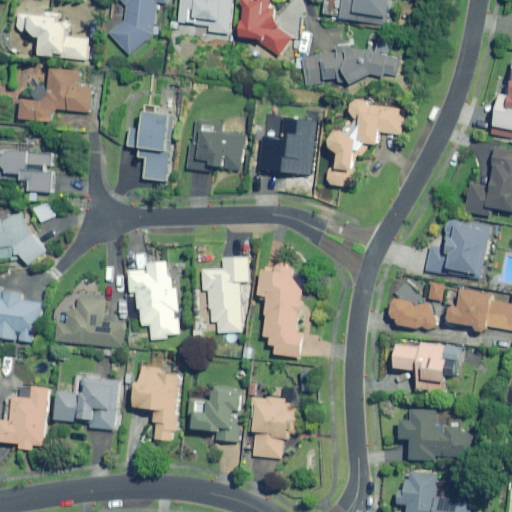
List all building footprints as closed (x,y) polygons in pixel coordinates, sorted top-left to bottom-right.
[(169,0),(128,0),(127,21),(111,33),(127,55),(156,33),(159,3),(169,4),(169,0)] [(180,0),(178,23),(210,26),(209,33),(230,35),(233,0),(180,0)] [(270,0),(240,0),(240,7),(247,7),(245,21),(239,21),(238,37),(244,37),(255,38),(277,57),(291,40),(279,29),(270,0)] [(387,0),(342,0),(340,19),(384,25),(387,0)] [(69,38),(69,30),(74,27),(69,20),(64,23),(59,23),(60,14),(47,13),(46,16),(19,14),(18,31),(37,33),(37,34),(37,35),(37,36),(38,36),(38,37),(39,37),(39,38),(40,38),(40,39),(41,39),(42,39),(43,39),(44,39),(43,56),(87,59),(88,39),(69,38)] [(41,48),(37,36),(27,40),(32,52),(41,48)] [(349,82),(350,85),(373,76),(385,77),(385,74),(396,77),(401,60),(388,57),(390,43),(368,40),(366,51),(351,47),(333,44),(332,52),(300,58),(306,86),(337,79),(337,81),(349,82)] [(37,101),(26,100),(24,119),(52,122),(54,109),(89,113),(92,87),(79,86),(81,72),(53,69),(51,84),(51,92),(44,83),(31,92),(37,101)] [(11,88),(0,87),(0,97),(12,98),(11,88)] [(511,94),(511,97),(503,95),(499,118),(497,118),(494,136),(511,138),(511,94)] [(407,112),(371,107),(369,102),(359,101),(355,105),(351,134),(346,133),(345,133),(344,134),(342,134),(340,135),(339,136),(338,138),(337,139),(336,141),(336,143),(336,145),(336,146),(337,148),(338,150),(339,151),(340,152),(342,153),(344,154),(342,166),(337,165),(331,171),(330,178),(333,186),(357,190),(360,169),(356,169),(357,157),(365,158),(377,145),(380,145),(382,132),(404,135),(407,112)] [(146,180),(168,182),(172,152),(167,151),(172,115),(150,112),(148,131),(135,129),(133,147),(143,148),(142,158),(149,159),(146,180)] [(288,117),(268,115),(263,170),(314,175),(319,122),(288,119),(288,117)] [(227,126),(201,122),(198,141),(202,142),(201,146),(194,145),(191,168),(213,172),(214,166),(242,170),(247,136),(226,133),(227,126)] [(468,150),(478,152),(476,159),(483,171),(481,185),(472,183),(467,212),(492,216),(494,208),(511,211),(511,152),(497,150),(498,147),(498,144),(486,141),(486,143),(471,139),(468,150)] [(53,193),(55,154),(9,151),(8,160),(0,159),(0,179),(25,181),(25,191),(53,193)] [(26,235),(24,213),(0,214),(0,258),(21,257),(28,266),(46,250),(30,232),(26,235)] [(491,227),(452,221),(447,249),(431,246),(427,271),(483,280),(491,227)] [(249,282),(249,258),(225,258),(225,270),(204,270),(204,290),(210,290),(211,322),(219,322),(219,333),(241,332),(240,282),(249,282)] [(169,280),(168,263),(148,264),(148,271),(131,272),(133,293),(139,293),(140,309),(144,309),(145,326),(152,325),(153,340),(168,339),(167,335),(181,334),(177,289),(173,289),(172,280),(169,280)] [(294,276),(295,270),(294,269),(294,268),(294,267),(293,266),(292,265),(291,264),(290,263),(289,263),(288,263),(287,263),(286,263),(284,263),(283,264),(282,265),(282,266),(281,267),(281,268),(280,269),(267,268),(264,296),(271,297),(268,337),(273,337),(272,346),(279,346),(279,355),(303,357),(305,334),(298,333),(299,315),(301,315),(303,290),(294,276)] [(446,285),(431,283),(429,299),(444,301),(446,285)] [(22,295),(0,288),(0,336),(19,343),(20,340),(32,343),(44,306),(21,299),(22,295)] [(493,295),(463,290),(460,307),(454,306),(452,323),(478,327),(477,331),(488,333),(489,327),(511,330),(511,304),(492,302),(493,295)] [(439,326),(431,304),(422,306),(394,296),(385,305),(399,327),(419,330),(426,327),(427,331),(439,326)] [(106,301),(79,298),(76,325),(68,324),(59,324),(57,341),(123,348),(125,324),(104,322),(106,301)] [(436,387),(446,388),(447,376),(458,377),(459,361),(446,360),(447,345),(422,343),(422,347),(399,345),(396,369),(416,371),(415,379),(419,379),(418,391),(435,392),(436,387)] [(255,348),(243,347),(242,359),(254,360),(255,348)] [(174,441),(174,432),(178,432),(178,415),(177,415),(179,376),(176,376),(162,375),(162,368),(140,368),(139,394),(135,394),(135,408),(158,409),(157,440),(174,441)] [(316,375),(304,375),(304,394),(316,394),(316,375)] [(120,382),(85,378),(83,395),(62,393),(59,420),(93,424),(93,428),(115,430),(120,382)] [(50,389),(34,388),(33,399),(15,397),(12,422),(2,421),(0,442),(22,444),(21,449),(34,450),(35,445),(45,446),(50,389)] [(213,391),(211,390),(209,389),(207,389),(205,390),(204,392),(203,393),(202,395),(203,397),(203,399),(204,399),(194,399),(192,430),(219,431),(219,441),(241,442),(243,410),(246,410),(247,390),(214,388),(213,391)] [(283,401),(258,398),(254,432),(258,433),(255,456),(282,459),(284,440),(292,441),(298,389),(285,388),(283,401)] [(437,410),(413,411),(414,419),(402,420),(403,440),(411,440),(412,460),(476,457),(474,434),(462,434),(462,427),(438,428),(437,410)] [(411,485),(403,484),(401,504),(409,505),(408,511),(470,511),(472,501),(437,498),(439,474),(412,472),(411,485)]
